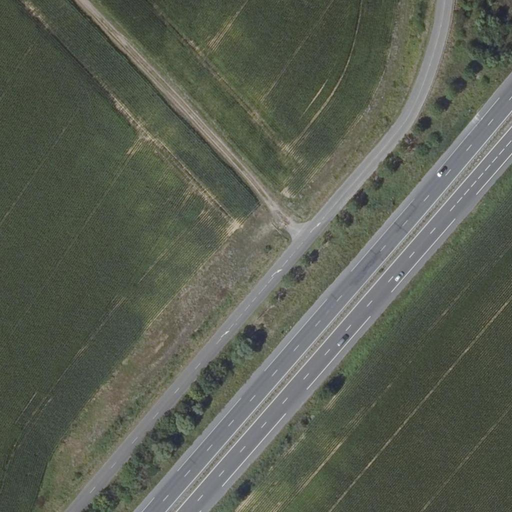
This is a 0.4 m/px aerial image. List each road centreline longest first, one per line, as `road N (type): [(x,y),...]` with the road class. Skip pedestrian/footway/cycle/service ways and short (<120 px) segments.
road 1 (unclassified): [(447,0),(435,59),(394,140),(75,511)]
road 2 (trunk): [(511,98),(157,511)]
road 3 (trunk): [(188,511),(511,140)]
road 4 (track): [(306,242),(77,0)]
